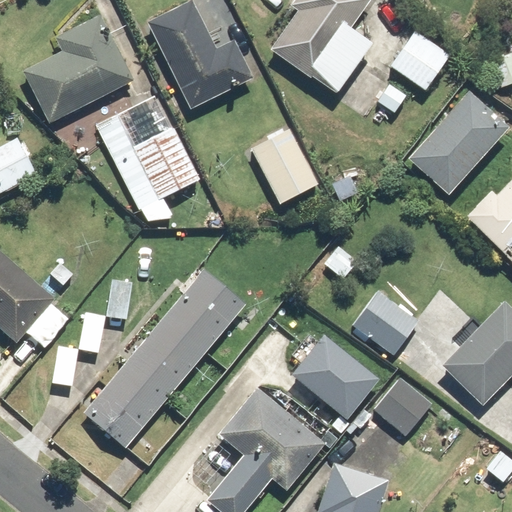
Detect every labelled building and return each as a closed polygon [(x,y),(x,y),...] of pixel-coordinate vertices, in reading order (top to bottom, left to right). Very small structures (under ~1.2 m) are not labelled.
[(292,13),(266,56),(333,97),(364,46),(347,35),(368,0),(367,0),(290,0),(285,9),(292,13)] [(211,48),(189,4),(142,27),(185,114),(252,81),(231,39),(211,48)] [(129,82),(95,18),(50,42),(56,53),(16,74),(44,127),(129,82)] [(444,58),(412,34),(387,69),(419,93),(444,58)] [(470,105),(409,167),(447,204),(508,141),(470,105)] [(132,148),(115,115),(91,127),(135,212),(194,182),(167,130),(132,148)] [(284,133),(247,152),(275,207),(313,188),(284,133)] [(0,194),(34,176),(14,140),(0,147),(0,194)] [(511,179),(470,221),(506,258),(511,253),(511,179)] [(355,264),(337,248),(321,265),(339,281),(355,264)] [(50,302),(0,256),(0,337),(9,346),(50,302)] [(241,309),(195,270),(77,408),(122,447),(241,309)] [(373,291),(347,325),(389,358),(415,324),(373,291)] [(434,368),(476,410),(511,373),(511,317),(498,303),(434,368)] [(319,336),(286,378),(342,422),(375,380),(319,336)] [(396,379),(368,412),(402,441),(430,408),(396,379)] [(213,511),(242,511),(267,483),(280,494),(320,447),(255,391),(215,438),(236,456),(199,500),(213,511)] [(511,464),(496,452),(481,471),(499,486),(511,469),(511,464)] [(373,511),(381,483),(323,467),(311,511),(373,511)]
